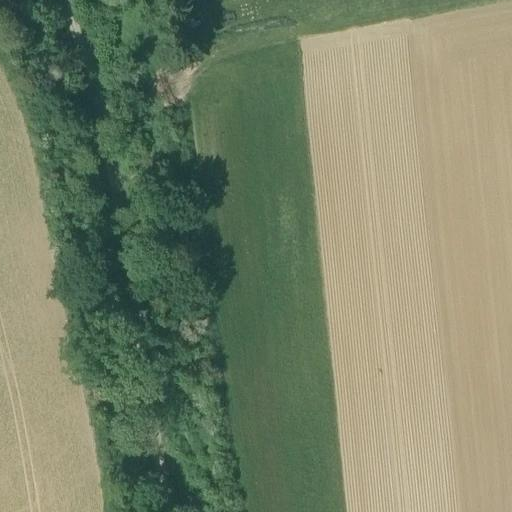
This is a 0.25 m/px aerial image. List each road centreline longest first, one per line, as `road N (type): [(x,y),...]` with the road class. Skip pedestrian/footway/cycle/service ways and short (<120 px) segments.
road 1 (track): [(170,511),(93,82),(63,0)]
road 2 (track): [(471,0),(90,73)]
